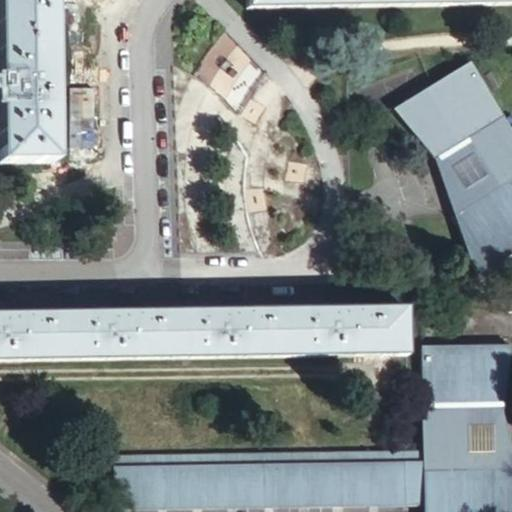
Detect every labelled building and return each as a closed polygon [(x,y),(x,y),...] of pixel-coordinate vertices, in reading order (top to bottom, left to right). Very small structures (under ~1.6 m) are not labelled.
[(0,0),(0,165),(55,165),(52,0),(0,0)] [(511,0),(246,0),(246,14),(511,11),(511,0)] [(511,131),(472,64),(433,88),(392,111),(434,159),(435,164),(475,278),(511,255),(511,131)] [(350,309),(0,315),(0,364),(407,356),(405,309),(350,309)] [(113,457),(114,511),(423,507),(423,511),(511,511),(511,450),(503,413),(511,348),(420,350),(423,454),(113,457)]
